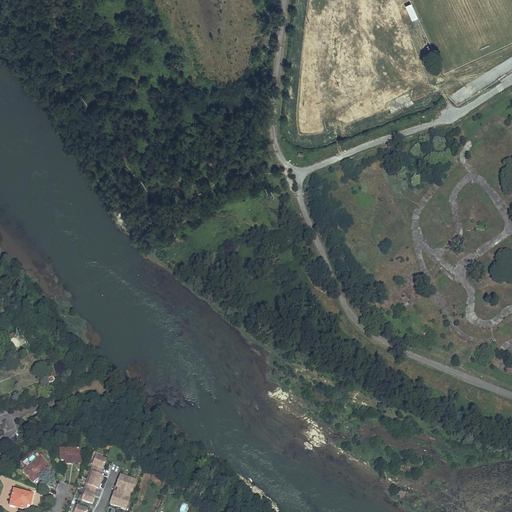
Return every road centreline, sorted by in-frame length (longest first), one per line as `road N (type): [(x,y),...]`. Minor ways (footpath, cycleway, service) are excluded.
road 1 (unclassified): [(299,173),(311,225),(347,309),(362,325),(391,346),(511,394)]
road 2 (unclassified): [(511,80),(454,116),(299,173)]
road 3 (unclassified): [(299,173),(277,152),(273,124),(285,0)]
